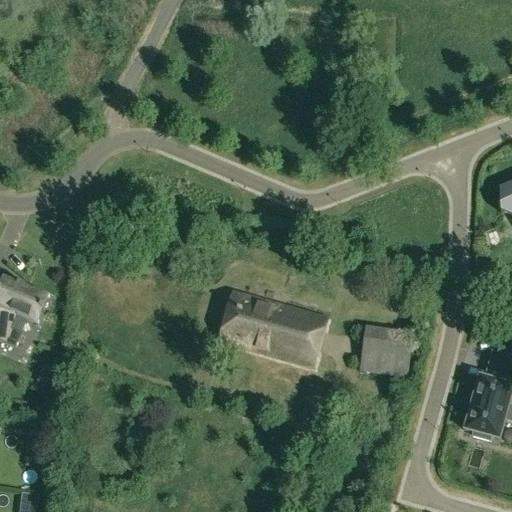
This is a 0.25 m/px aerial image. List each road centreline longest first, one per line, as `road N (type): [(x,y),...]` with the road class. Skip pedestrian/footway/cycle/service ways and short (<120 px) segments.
road 1 (residential): [(460,511),(431,504),(420,494),(419,475),(461,260),(450,152)]
road 2 (residential): [(118,142),(152,140),(254,183),(322,195),(450,152)]
road 3 (residential): [(118,142),(115,111),(174,0)]
road 4 (residential): [(0,203),(45,201),(118,142)]
